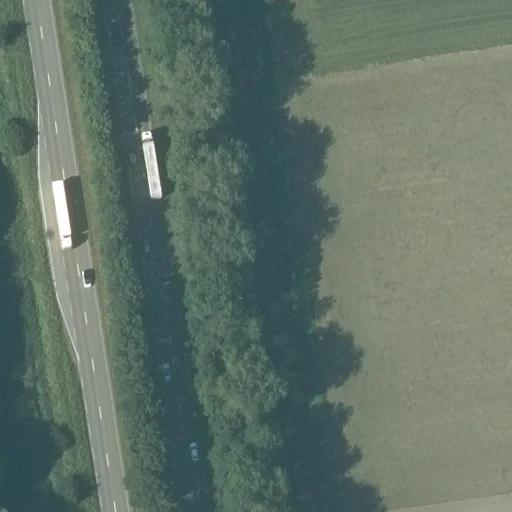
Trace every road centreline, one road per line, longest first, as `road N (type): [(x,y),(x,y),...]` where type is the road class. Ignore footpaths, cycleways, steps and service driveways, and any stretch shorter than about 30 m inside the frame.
road 1 (primary): [(191,511),(111,0)]
road 2 (primary): [(38,0),(117,511)]
